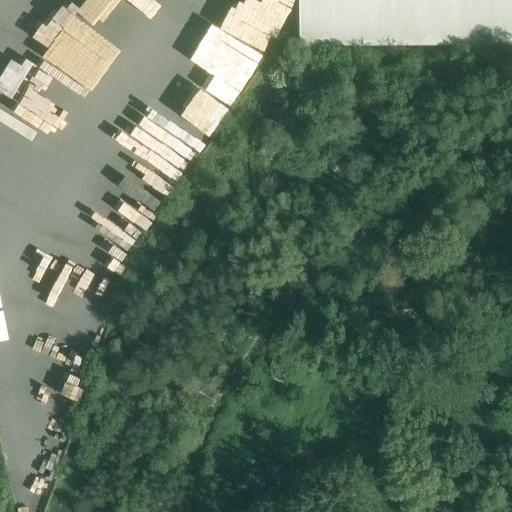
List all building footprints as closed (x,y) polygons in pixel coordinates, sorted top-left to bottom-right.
[(114,91),(159,11),(138,0),(59,0),(73,7),(41,65),(89,93),(96,81),(114,91)] [(253,42),(249,56),(259,59),(264,45),(253,42)] [(35,86),(43,73),(22,61),(14,75),(35,86)] [(230,88),(243,95),(255,74),(243,67),(230,88)] [(41,88),(31,103),(82,140),(89,130),(64,112),(68,107),(41,88)] [(0,98),(0,110),(19,119),(24,109),(0,98)] [(0,121),(0,157),(13,128),(0,121)] [(57,179),(69,152),(20,130),(8,157),(57,179)] [(99,352),(110,328),(56,306),(49,323),(73,333),(70,340),(99,352)]
